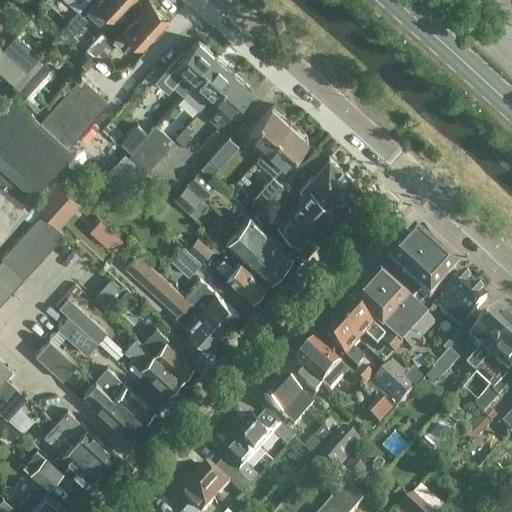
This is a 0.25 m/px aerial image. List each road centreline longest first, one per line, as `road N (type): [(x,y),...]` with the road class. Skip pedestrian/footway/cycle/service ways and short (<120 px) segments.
road 1 (residential): [(107,511),(413,173)]
road 2 (residential): [(219,0),(413,173)]
road 3 (residential): [(413,173),(511,261)]
